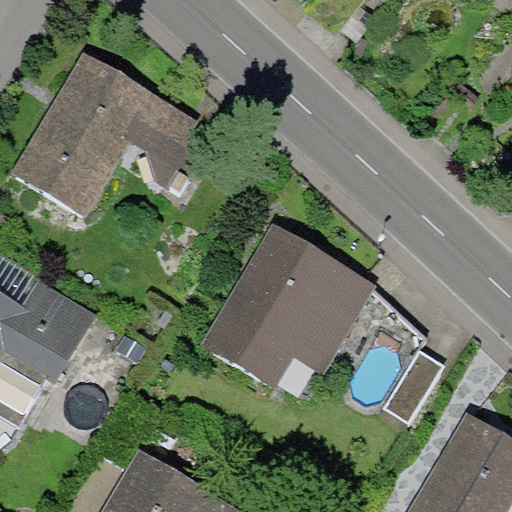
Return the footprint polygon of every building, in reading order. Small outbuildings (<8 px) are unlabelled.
[(365,0),(312,0),(303,12),(336,38),(365,0)] [(207,121),(73,44),(0,168),(0,176),(82,224),(128,145),(145,155),(148,186),(184,206),(217,148),(197,137),(207,121)] [(370,288),(270,230),(200,350),(272,392),(292,359),(319,375),(370,288)] [(0,420),(14,429),(43,382),(53,388),(95,317),(37,282),(40,277),(0,253),(0,420)] [(444,368),(420,353),(383,410),(408,425),(444,368)] [(152,419),(125,404),(95,454),(121,467),(132,449),(152,419)] [(511,511),(511,449),(462,421),(408,511),(511,511)] [(238,511),(132,449),(121,467),(94,511),(238,511)] [(356,511),(358,509),(344,500),(337,511),(356,511)]
